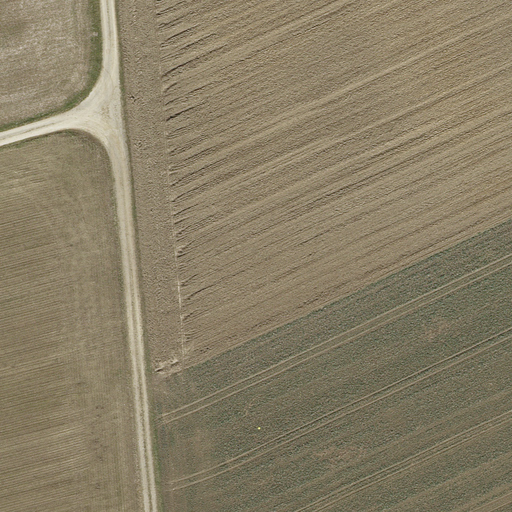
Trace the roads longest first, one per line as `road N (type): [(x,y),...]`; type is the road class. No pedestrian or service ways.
road 1 (track): [(113,107),(150,511)]
road 2 (track): [(0,138),(113,107),(107,0)]
